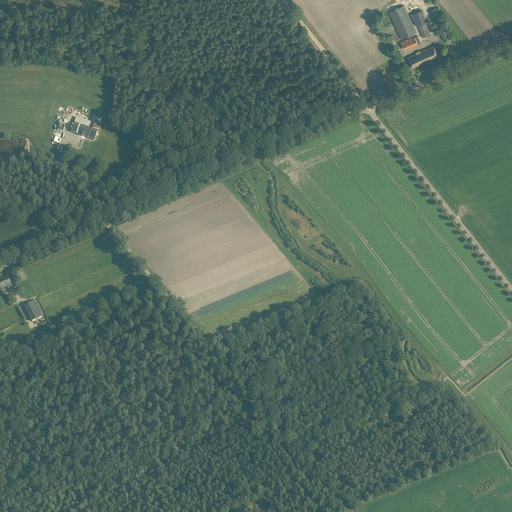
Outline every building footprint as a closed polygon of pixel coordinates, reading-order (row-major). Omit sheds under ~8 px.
[(389,12),(401,39),(407,36),(409,38),(401,42),(404,49),(407,48),(408,49),(421,43),(418,36),(415,37),(413,33),(416,32),(404,5),(389,12)] [(430,11),(442,37),(444,41),(445,41),(446,43),(451,41),(450,40),(451,39),(437,8),(430,11)] [(418,24),(419,27),(423,38),(430,35),(425,22),(426,21),(422,10),(411,14),(415,25),(418,24)] [(387,38),(390,46),(396,43),(393,35),(387,38)] [(415,54),(412,55),(408,57),(412,67),(438,56),(436,51),(434,46),(420,52),(419,50),(414,52),(415,54)] [(76,117),(73,127),(71,132),(95,140),(98,131),(100,126),(95,124),(93,129),(89,127),(90,122),(76,117)] [(59,121),(56,130),(63,132),(66,124),(59,121)] [(8,277),(0,280),(0,295),(6,293),(5,292),(3,288),(7,287),(8,289),(12,287),(8,277)] [(34,301),(24,306),(31,321),(42,316),(34,301)]
